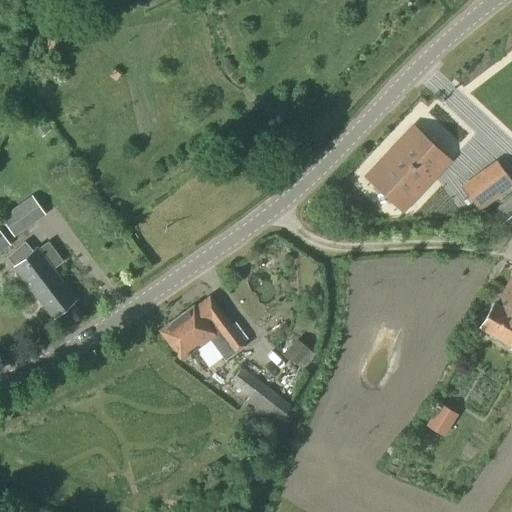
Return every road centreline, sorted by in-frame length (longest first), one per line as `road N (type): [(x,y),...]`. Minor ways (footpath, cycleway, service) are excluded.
road 1 (secondary): [(0,383),(99,332),(270,209)]
road 2 (secondary): [(270,209),(496,0)]
road 3 (residential): [(511,251),(464,242),(333,248),(308,242),(270,209)]
